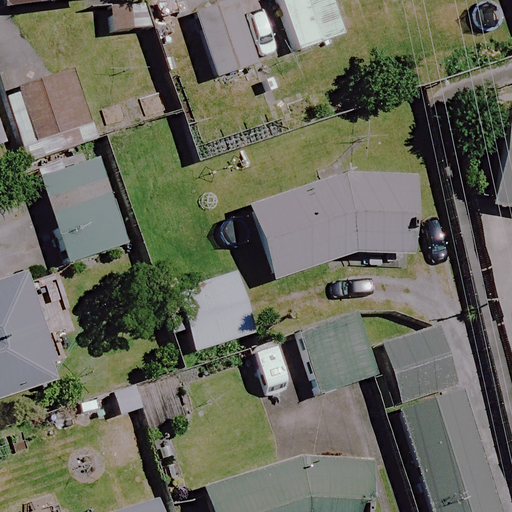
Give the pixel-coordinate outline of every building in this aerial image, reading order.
[(0,0),(0,14),(82,5),(81,0),(0,0)] [(243,0),(220,0),(204,6),(231,80),(268,67),(243,0)] [(83,128),(65,76),(0,98),(0,102),(17,151),(83,128)] [(511,107),(503,106),(488,213),(511,216),(511,107)] [(119,249),(91,159),(31,177),(59,267),(119,249)] [(408,185),(331,182),(239,209),(262,286),(342,262),(394,265),(395,247),(405,247),(408,185)] [(251,336),(230,276),(165,299),(186,358),(251,336)] [(0,402),(52,385),(18,283),(0,289),(0,402)] [(371,381),(351,322),(290,343),(310,402),(371,381)] [(420,511),(491,511),(440,330),(374,349),(420,511)] [(187,424),(176,392),(136,405),(147,437),(187,424)] [(363,511),(367,457),(295,454),(200,487),(207,511),(363,511)]
